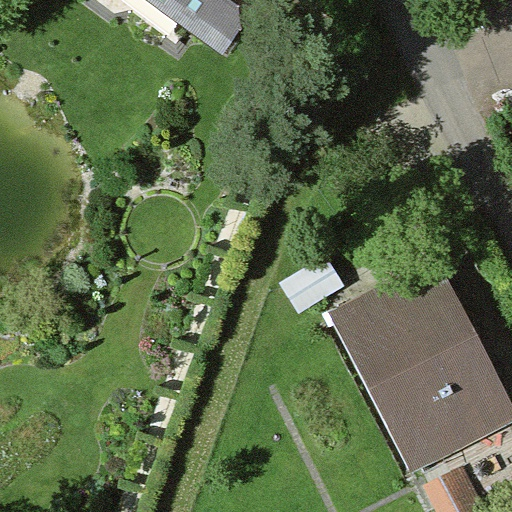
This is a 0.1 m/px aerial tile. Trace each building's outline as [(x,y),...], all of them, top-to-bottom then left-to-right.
[(149,0),(217,50),(254,0),(149,0)] [(362,286),(393,270),(384,254),(354,270),(362,286)] [(295,315),(336,290),(320,264),(280,290),(295,315)] [(414,468),(502,423),(424,273),(389,291),(398,309),(346,336),(414,468)] [(341,511),(343,511),(369,499),(349,459),(322,472),(341,511)] [(436,511),(477,511),(456,471),(424,488),(436,511)]
